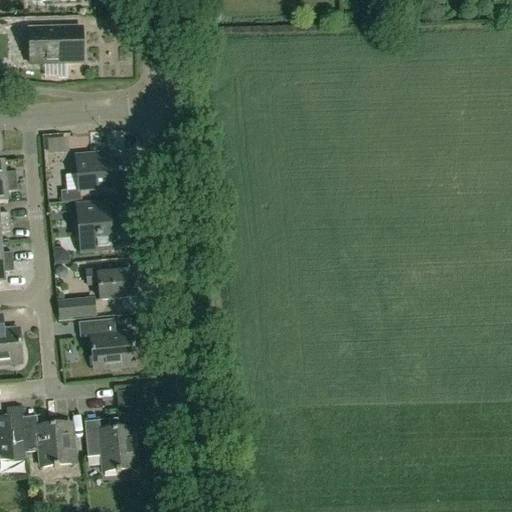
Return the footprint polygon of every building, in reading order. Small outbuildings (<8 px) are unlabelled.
[(81,29),(28,31),(29,51),(39,51),(40,65),(82,64),(81,29)] [(55,127),(56,143),(76,142),(75,126),(55,127)] [(123,189),(123,188),(127,188),(126,174),(121,175),(120,161),(104,163),(104,155),(91,156),(90,145),(91,156),(76,158),(78,182),(65,183),(65,192),(60,192),(61,201),(80,200),(79,193),(123,189)] [(0,184),(15,183),(14,174),(4,175),(3,163),(0,163),(0,184)] [(15,183),(0,184),(0,203),(7,203),(6,193),(16,192),(15,183)] [(7,203),(0,203),(0,223),(8,223),(8,214),(0,214),(0,204),(7,204),(7,203)] [(81,254),(128,250),(125,216),(109,218),(108,205),(76,207),(81,254)] [(0,233),(9,233),(8,223),(0,223),(0,243),(0,241),(0,233)] [(0,243),(0,264),(12,263),(11,255),(1,256),(0,243)] [(12,263),(0,264),(0,285),(4,285),(3,274),(13,273),(12,263)] [(62,279),(66,276),(66,271),(62,268),(58,268),(55,271),(55,276),(58,279),(62,279)] [(130,273),(111,274),(111,270),(86,273),(88,287),(99,286),(100,302),(132,299),(130,273)] [(94,302),(59,306),(61,322),(95,318),(94,302)] [(3,332),(1,318),(0,318),(0,366),(21,365),(18,331),(3,332)] [(134,368),(131,334),(114,336),(113,321),(78,325),(80,340),(90,339),(93,372),(134,368)] [(140,391),(116,393),(118,409),(142,406),(140,391)] [(25,454),(22,419),(21,419),(20,409),(6,410),(7,420),(0,421),(0,462),(11,461),(11,463),(25,461),(25,454)] [(22,419),(25,454),(39,453),(40,469),(74,466),(70,425),(37,428),(36,418),(22,419)] [(136,470),(132,429),(117,431),(117,421),(108,422),(109,432),(99,433),(98,422),(84,424),(87,459),(101,457),(103,473),(136,470)]
